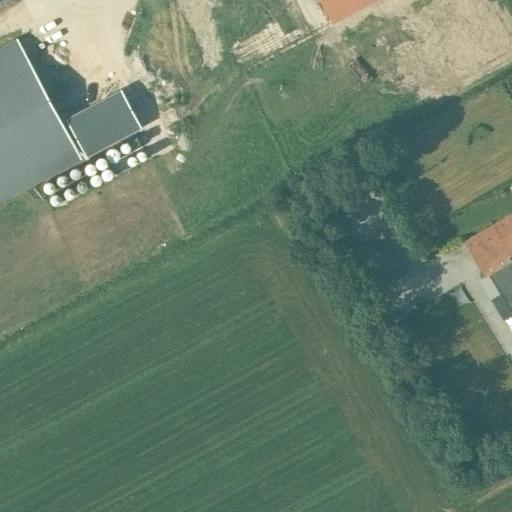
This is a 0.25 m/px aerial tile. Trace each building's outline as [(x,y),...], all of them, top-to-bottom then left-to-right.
[(219,0),(238,37),(271,20),(261,0),(219,0)] [(319,0),(332,23),(375,0),(319,0)] [(0,202),(78,160),(14,41),(0,48),(0,202)] [(111,96),(58,124),(78,160),(92,153),(107,180),(145,160),(111,96)] [(511,213),(463,242),(483,276),(488,273),(501,295),(491,300),(503,321),(511,316),(511,213)] [(404,270),(381,234),(346,255),(368,292),(404,270)]
